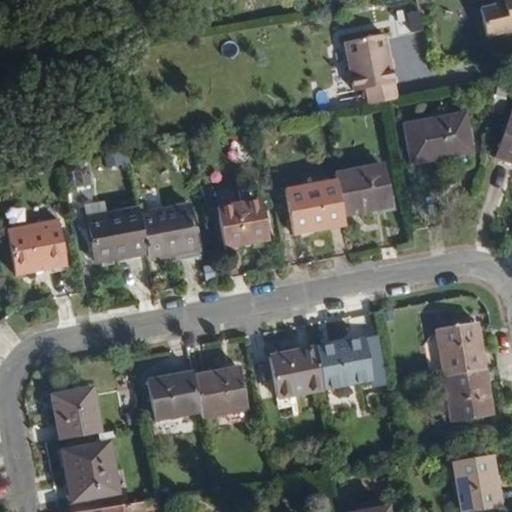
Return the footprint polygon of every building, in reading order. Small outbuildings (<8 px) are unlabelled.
[(511,27),(511,0),(502,0),(503,1),(491,4),(469,9),(476,37),(511,27)] [(382,99),(369,33),(326,42),(335,92),(348,90),(351,105),(371,101),(382,99)] [(462,150),(455,108),(393,119),(400,161),(462,150)] [(511,111),(500,108),(484,154),(511,163),(511,111)] [(380,203),(372,161),(323,170),(324,176),(331,213),(380,203)] [(331,213),(324,176),(274,185),(283,231),(333,222),(331,213)] [(251,195),(248,181),(225,185),(228,199),(251,195)] [(258,236),(251,195),(228,199),(205,202),(212,245),(258,236)] [(187,242),(178,200),(128,210),(135,249),(136,256),(153,252),(153,247),(187,242)] [(128,210),(127,203),(76,213),(84,259),(135,249),(128,210)] [(0,275),(47,267),(39,222),(0,228),(0,275)] [(474,365),(467,318),(424,325),(431,373),(474,365)] [(360,377),(352,335),(304,344),(313,386),(360,377)] [(313,386),(304,344),(256,353),(265,394),(313,386)] [(237,405),(229,363),(182,372),(189,408),(190,414),(237,405)] [(482,413),(474,365),(431,373),(439,419),(482,413)] [(182,372),(181,367),(135,376),(142,417),(189,408),(182,372)] [(90,428),(81,383),(40,391),(49,435),(90,428)] [(103,489),(94,439),(51,447),(60,498),(103,489)] [(488,501),(481,453),(440,459),(450,507),(488,501)] [(129,511),(128,498),(54,510),(54,511),(129,511)]
